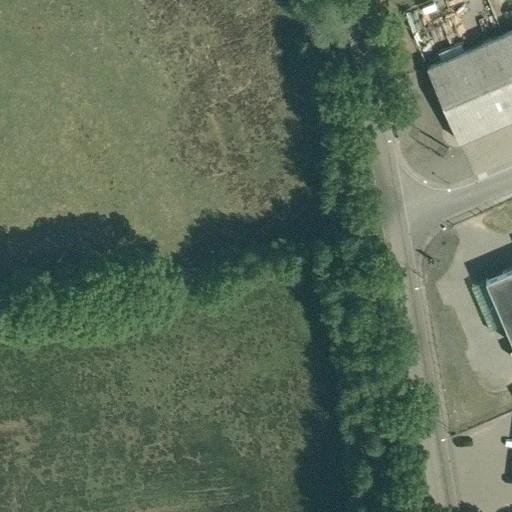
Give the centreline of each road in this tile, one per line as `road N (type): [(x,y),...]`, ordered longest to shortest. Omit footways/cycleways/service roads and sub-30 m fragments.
road 1 (unclassified): [(451,511),(398,220)]
road 2 (unclassified): [(398,220),(358,0)]
road 3 (unclassified): [(398,220),(511,175)]
